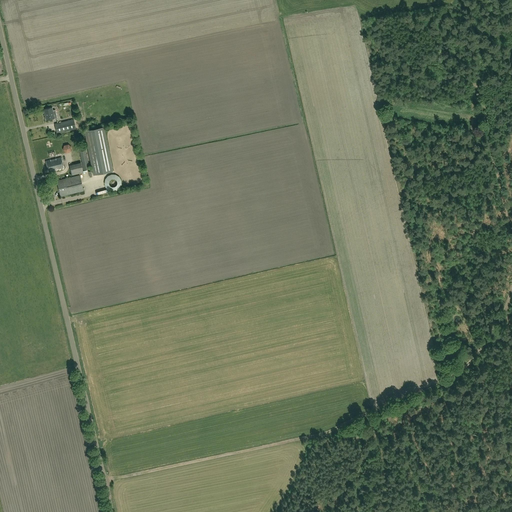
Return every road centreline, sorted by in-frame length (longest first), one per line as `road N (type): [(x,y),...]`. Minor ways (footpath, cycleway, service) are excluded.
road 1 (unclassified): [(111,511),(0,42)]
road 2 (track): [(511,288),(481,352),(426,391),(326,433),(103,482)]
